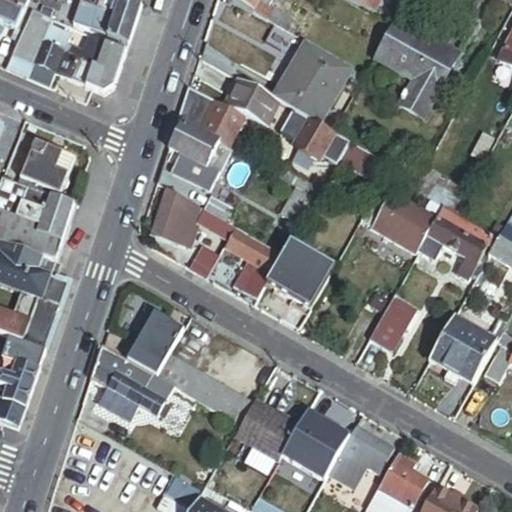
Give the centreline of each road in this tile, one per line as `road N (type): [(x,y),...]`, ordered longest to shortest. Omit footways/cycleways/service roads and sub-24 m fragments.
road 1 (residential): [(109,252),(511,482)]
road 2 (tertiary): [(33,481),(109,252)]
road 3 (tertiary): [(142,148),(191,0)]
road 4 (residential): [(142,148),(0,88)]
